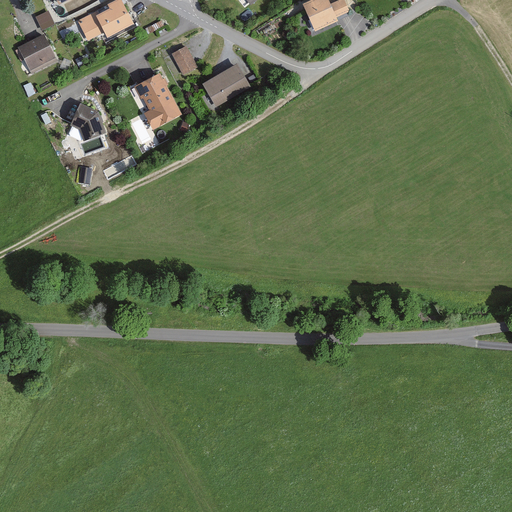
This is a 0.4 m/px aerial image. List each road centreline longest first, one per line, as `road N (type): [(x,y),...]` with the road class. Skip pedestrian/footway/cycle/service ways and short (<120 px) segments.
road 1 (tertiary): [(0,332),(333,340),(453,338),(511,328)]
road 2 (residential): [(435,0),(336,64),(309,69),(200,18)]
road 3 (track): [(309,69),(294,93),(195,156),(89,209)]
road 4 (residential): [(200,18),(64,93)]
